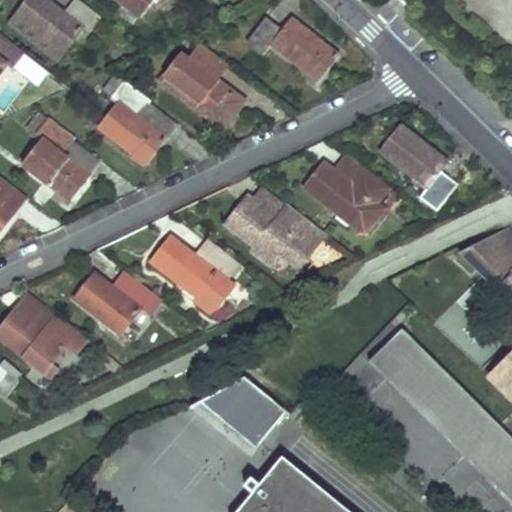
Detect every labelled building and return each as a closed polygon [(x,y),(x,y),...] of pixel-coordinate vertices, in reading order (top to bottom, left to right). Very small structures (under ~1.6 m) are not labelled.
[(47,0),(28,0),(26,3),(16,15),(62,55),(85,28),(90,32),(103,18),(81,0),(75,0),(64,14),(47,0)] [(115,0),(138,18),(152,0),(169,0),(170,0),(115,0)] [(267,19),(258,31),(249,43),(265,55),(272,46),(320,81),(339,56),(291,21),(283,32),(267,19)] [(0,72),(7,64),(13,70),(27,52),(2,32),(0,34),(0,72)] [(180,52),(170,66),(160,78),(224,128),(244,102),(216,79),(228,63),(203,44),(190,60),(180,52)] [(36,68),(33,73),(30,77),(43,87),(50,78),(36,68)] [(119,101),(109,114),(100,126),(147,163),(167,139),(138,117),(149,103),(151,100),(126,80),(113,97),(119,101)] [(149,103),(138,117),(167,139),(177,125),(149,103)] [(43,140),(34,152),(24,164),(70,200),(90,176),(62,155),(73,141),(75,138),(50,118),(37,135),(43,140)] [(429,187),(425,193),(420,199),(437,211),(459,184),(442,171),(448,163),(400,126),(382,150),(429,187)] [(100,163),(73,141),(62,155),(90,176),(100,163)] [(366,169),(354,183),(324,160),(303,187),(364,235),(386,206),(379,201),(390,188),(366,169)] [(23,198),(0,180),(0,201),(13,212),(23,198)] [(285,206),(261,187),(252,198),(277,217),(285,206)] [(302,261),(324,232),(292,207),(282,221),(277,217),(252,198),(251,197),(228,226),(255,247),(277,264),(283,257),(293,265),(302,261)] [(0,228),(13,212),(0,201),(0,228)] [(472,248),(505,281),(511,287),(511,234),(508,230),(472,248)] [(172,236),(162,248),(152,261),(198,297),(217,272),(226,278),(239,262),(213,243),(200,258),(172,236)] [(277,264),(255,247),(248,253),(271,271),(277,264)] [(472,248),(459,254),(496,290),(505,281),(472,248)] [(136,279),(119,266),(107,282),(123,295),(136,279)] [(95,273),(85,286),(75,299),(121,336),(142,310),(148,315),(160,299),(136,279),(123,295),(95,273)] [(57,315),(31,295),(18,311),(44,330),(57,315)] [(44,330),(18,311),(0,334),(0,337),(52,379),(59,371),(52,365),(65,348),(73,353),(85,337),(57,315),(44,330)] [(511,503),(511,439),(402,330),(371,362),(511,503)] [(73,353),(65,348),(52,365),(59,371),(60,372),(74,354),(73,353)] [(511,351),(489,375),(511,398),(511,351)] [(0,392),(5,397),(18,381),(0,366),(0,392)] [(287,412),(244,378),(200,402),(257,448),(287,412)] [(348,511),(283,458),(239,511),(348,511)]
